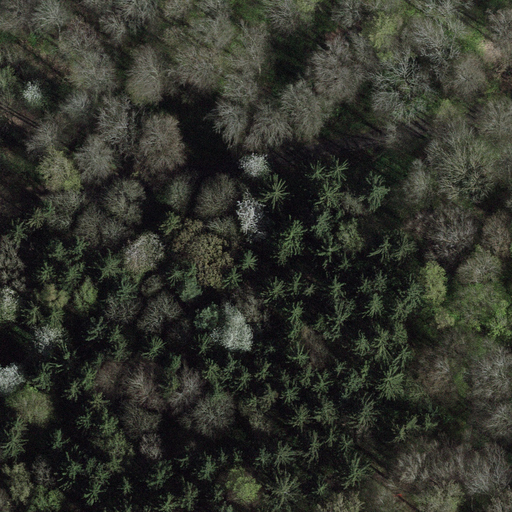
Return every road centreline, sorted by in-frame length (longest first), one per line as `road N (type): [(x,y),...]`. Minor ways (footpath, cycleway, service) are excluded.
road 1 (track): [(511,103),(0,220)]
road 2 (track): [(155,511),(363,482),(511,477)]
